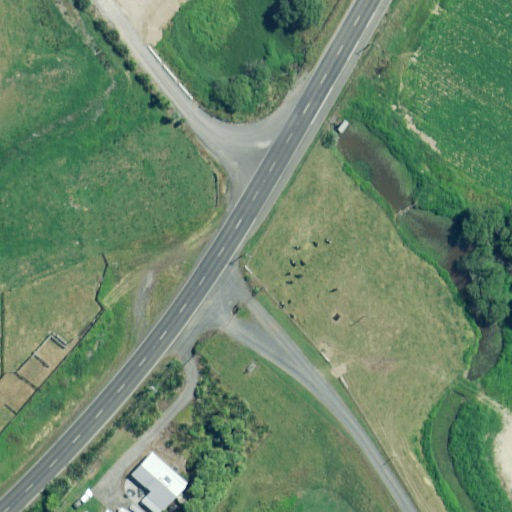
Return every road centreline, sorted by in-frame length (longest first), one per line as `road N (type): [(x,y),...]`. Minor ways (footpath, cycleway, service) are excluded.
road 1 (tertiary): [(366,0),(158,341),(4,511)]
road 2 (track): [(270,165),(177,118),(113,39),(98,0)]
